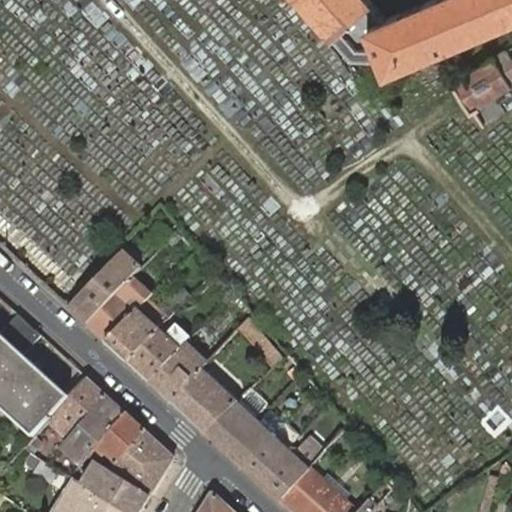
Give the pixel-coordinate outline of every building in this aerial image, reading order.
[(358,52),(387,52),(374,22),(388,16),(374,0),(311,0),(340,31),(358,52)] [(511,14),(511,0),(425,0),(388,16),(374,22),(387,52),(392,65),(511,14)] [(460,77),(456,79),(453,80),(472,111),(479,107),(478,106),(511,84),(511,53),(510,55),(507,50),(498,55),(461,78),(460,77)] [(124,251),(107,269),(70,307),(88,324),(118,294),(135,276),(143,268),(124,251)] [(140,308),(153,294),(135,276),(118,294),(88,324),(107,341),(140,308)] [(157,309),(169,321),(192,297),(181,285),(157,309)] [(162,329),(165,325),(161,321),(157,324),(140,308),(107,341),(129,361),(162,329)] [(35,436),(48,422),(71,396),(26,354),(42,336),(19,315),(2,333),(0,335),(0,405),(35,437),(35,436)] [(274,368),(284,359),(249,319),(240,328),(274,368)] [(187,343),(191,338),(179,325),(169,336),(162,329),(129,361),(151,381),(187,343)] [(187,343),(151,381),(172,400),(203,368),(207,362),(187,343)] [(203,368),(172,400),(206,431),(239,400),(203,368)] [(48,422),(68,439),(107,395),(88,377),(71,396),(48,422)] [(97,447),(127,413),(107,395),(68,439),(63,444),(83,461),(87,456),(88,456),(97,447)] [(239,400),(206,431),(282,500),(310,469),(311,468),(321,456),(305,441),(294,452),(239,400)] [(104,454),(116,465),(119,462),(147,431),(127,413),(97,447),(88,456),(95,460),(102,452),(104,454)] [(326,451),(345,431),(338,423),(319,444),(326,451)] [(116,465),(111,470),(151,495),(174,459),(174,456),(147,431),(119,462),(116,465)] [(25,448),(33,453),(42,443),(35,436),(35,437),(25,448)] [(83,485),(127,511),(140,511),(151,495),(111,470),(97,462),(83,485)] [(295,511),(358,511),(310,469),(282,500),(295,511)] [(482,511),(491,511),(501,478),(493,476),(482,511)] [(127,511),(83,485),(74,479),(73,479),(52,511),(127,511)] [(375,511),(378,506),(394,488),(387,481),(359,511),(375,511)] [(212,493),(200,511),(236,511),(215,493),(212,493)]
